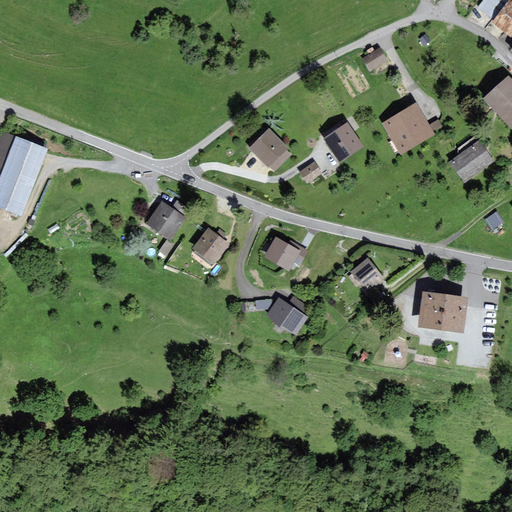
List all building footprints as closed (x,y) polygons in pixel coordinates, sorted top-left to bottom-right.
[(511,37),(511,36),(511,0),(483,0),(478,8),(494,19),(491,23),(511,37)] [(364,58),(370,70),(386,61),(380,50),(364,58)] [(511,80),(508,76),(482,99),(511,131),(511,80)] [(385,122),(401,152),(434,134),(417,104),(385,122)] [(431,122),(435,128),(443,124),(438,117),(431,122)] [(327,138),(341,160),(362,146),(348,124),(327,138)] [(268,130),(251,148),(270,166),(287,149),(268,130)] [(18,136),(0,180),(0,207),(20,215),(47,148),(18,136)] [(453,162),(465,180),(492,160),(480,143),(453,162)] [(313,163),(298,174),(306,185),(321,175),(313,163)] [(163,202),(149,222),(171,238),(185,218),(163,202)] [(503,223),(497,212),(487,219),(493,229),(503,223)] [(210,228),(193,248),(212,264),(229,244),(210,228)] [(290,245),(277,238),(267,256),(290,269),(294,261),(300,265),(307,250),(292,242),(290,245)] [(353,271),(367,290),(382,278),(368,259),(353,271)] [(423,291),(417,325),(462,333),(469,299),(423,291)] [(280,297),(268,315),(295,333),(307,315),(280,297)]
